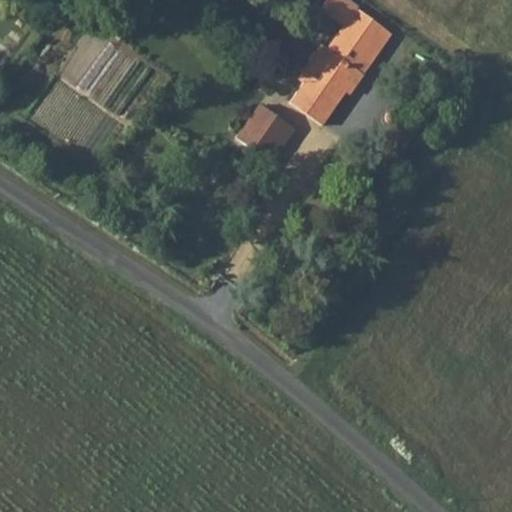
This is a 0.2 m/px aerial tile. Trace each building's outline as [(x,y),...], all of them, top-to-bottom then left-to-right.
[(353,9),(325,52),(304,82),(334,104),(345,88),(357,70),(362,74),(379,49),(370,43),(380,28),(353,9)] [(370,43),(379,49),(389,34),(380,28),(370,43)] [(319,47),(298,78),(304,82),(325,52),(319,47)] [(345,88),(351,92),(362,74),(357,70),(345,88)] [(291,102),(321,123),(334,104),(304,82),(291,102)] [(258,101),(235,133),(267,156),(291,124),(258,101)]
